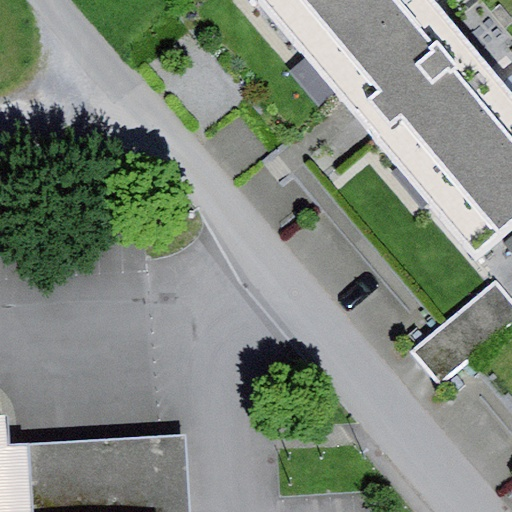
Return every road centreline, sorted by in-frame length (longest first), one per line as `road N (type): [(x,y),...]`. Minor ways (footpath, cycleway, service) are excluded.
road 1 (track): [(64,0),(291,273)]
road 2 (residential): [(291,273),(488,511)]
